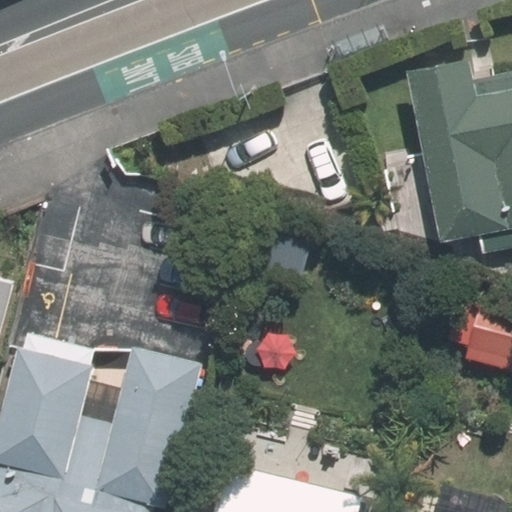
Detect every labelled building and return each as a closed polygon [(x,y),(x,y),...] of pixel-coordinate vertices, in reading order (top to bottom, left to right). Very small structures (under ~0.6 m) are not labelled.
[(490,247),(511,241),(511,70),(480,77),(476,56),(414,69),(452,241),(487,233),(490,247)] [(266,229),(257,262),(305,273),(313,240),(266,229)] [(0,358),(20,282),(0,277),(0,358)] [(511,303),(469,292),(445,391),(511,408),(511,303)] [(36,333),(0,474),(0,511),(166,511),(169,501),(178,503),(213,361),(145,344),(133,385),(116,381),(104,377),(110,352),(36,333)] [(371,511),(376,495),(240,460),(226,511),(371,511)] [(511,511),(511,499),(454,484),(446,511),(511,511)]
